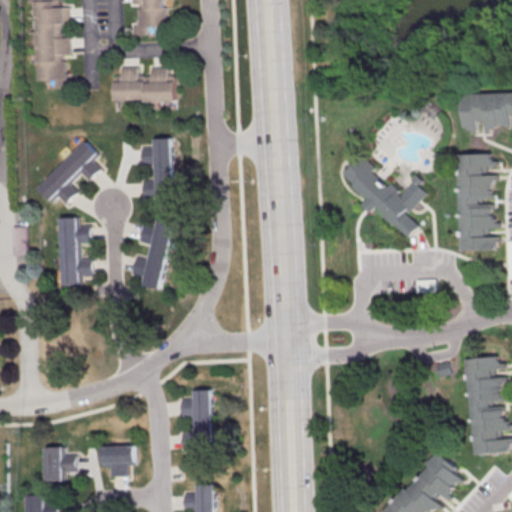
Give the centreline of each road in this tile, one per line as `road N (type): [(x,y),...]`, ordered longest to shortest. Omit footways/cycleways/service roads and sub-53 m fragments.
road 1 (residential): [(182,343),(216,282),(221,249),(210,0)]
road 2 (secondary): [(284,341),(265,0)]
road 3 (residential): [(7,282),(0,200),(7,12),(0,4)]
road 4 (residential): [(0,407),(99,390),(138,375),(182,343)]
road 5 (residential): [(138,375),(113,319),(109,208)]
road 6 (secondary): [(290,511),(284,341)]
road 7 (residential): [(99,502),(161,498),(161,511),(93,508),(99,502)]
road 8 (residential): [(366,337),(417,339),(511,312)]
road 9 (residential): [(105,0),(108,40),(123,51),(212,50)]
road 10 (residential): [(25,408),(24,309),(7,282)]
road 11 (residential): [(138,375),(156,408),(161,498)]
